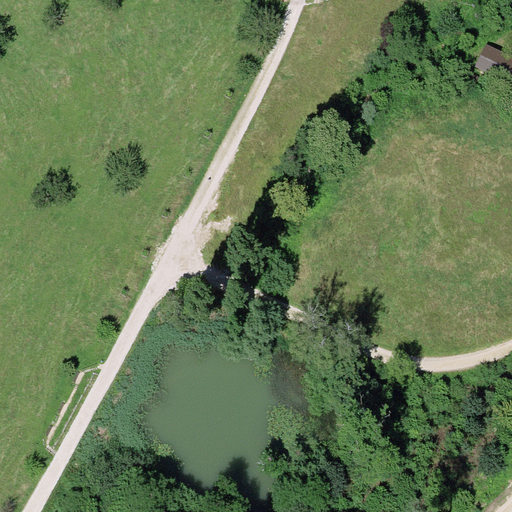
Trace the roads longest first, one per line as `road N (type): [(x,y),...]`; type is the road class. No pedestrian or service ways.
road 1 (unclassified): [(298,0),(28,511)]
road 2 (track): [(511,345),(461,365),(416,370),(337,343),(171,247)]
